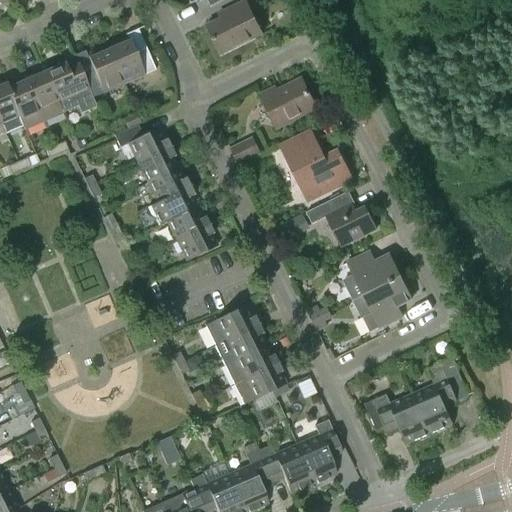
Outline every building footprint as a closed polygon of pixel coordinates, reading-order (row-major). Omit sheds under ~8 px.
[(229,15),(220,20),(206,27),(221,56),(261,35),(245,2),(227,11),(229,15)] [(145,49),(134,54),(128,41),(108,50),(123,85),(154,71),(145,49)] [(87,59),(92,72),(82,77),(91,99),(123,85),(108,50),(87,59)] [(63,64),(44,73),(57,104),(61,114),(78,106),(81,114),(95,108),(91,99),(82,77),(71,81),(63,64)] [(61,114),(44,73),(25,81),(43,122),(61,114)] [(5,84),(4,85),(20,121),(19,121),(23,130),(43,122),(25,81),(7,89),(5,84)] [(315,109),(301,81),(277,93),(275,88),(259,96),(276,129),(315,109)] [(20,121),(4,85),(0,86),(0,124),(17,117),(19,121),(20,121)] [(135,115),(122,121),(126,130),(139,124),(135,115)] [(165,139),(163,140),(157,129),(142,137),(137,126),(112,137),(118,149),(126,145),(137,165),(167,149),(170,148),(165,139)] [(323,160),(319,152),(310,133),(281,148),(307,201),(351,180),(337,153),(323,160)] [(252,140),(230,150),(238,165),(259,154),(252,140)] [(85,148),(82,141),(75,144),(78,151),(85,148)] [(63,143),(54,147),(57,155),(67,151),(63,143)] [(57,155),(54,147),(44,151),(48,159),(57,155)] [(170,148),(137,165),(146,184),(177,169),(172,159),(174,157),(170,148)] [(16,163),(20,171),(29,167),(26,159),(16,163)] [(20,171),(16,163),(7,167),(10,176),(20,171)] [(182,179),(177,169),(146,184),(156,204),(189,187),(184,178),(182,179)] [(87,189),(95,185),(90,176),(83,180),(87,189)] [(95,185),(87,189),(92,198),(100,195),(95,185)] [(189,187),(156,204),(145,209),(152,222),(153,221),(157,227),(165,223),(196,208),(191,197),(193,196),(189,187)] [(351,205),(336,213),(326,218),(341,248),(375,230),(365,209),(355,214),(351,205)] [(196,208),(165,223),(175,242),(208,226),(204,217),(202,218),(196,208)] [(106,228),(114,224),(110,215),(102,219),(106,228)] [(301,218),(294,221),(299,232),(306,228),(301,218)] [(119,233),(114,224),(106,228),(111,237),(119,233)] [(208,226),(175,242),(185,262),(216,247),(210,236),(213,235),(208,226)] [(126,267),(133,263),(129,253),(121,257),(126,267)] [(388,256),(370,265),(365,255),(347,264),(364,296),(399,279),(388,256)] [(138,272),(133,263),(126,267),(130,276),(138,272)] [(364,296),(354,301),(370,334),(380,329),(397,320),(393,310),(410,301),(399,279),(364,296)] [(245,306),(214,322),(204,327),(214,347),(257,325),(253,317),(251,318),(245,306)] [(312,322),(321,318),(316,308),(307,313),(312,322)] [(321,318),(312,322),(316,332),(326,327),(321,318)] [(257,325),(214,347),(223,366),(265,346),(260,335),(262,334),(257,325)] [(270,356),(265,346),(223,366),(233,386),(277,364),(272,355),(270,356)] [(175,366),(183,362),(178,353),(170,357),(175,366)] [(183,362),(175,366),(179,376),(187,372),(183,362)] [(281,373),(277,364),(233,386),(243,406),(254,400),(254,401),(285,385),(279,374),(281,373)] [(434,386),(412,395),(429,434),(432,433),(433,434),(444,429),(444,428),(452,424),(442,403),(455,397),(443,371),(430,377),(434,386)] [(19,383),(11,387),(16,396),(24,392),(19,383)] [(285,385),(272,392),(275,398),(288,392),(285,385)] [(24,392),(16,396),(21,405),(28,401),(24,392)] [(194,405),(202,401),(197,392),(190,396),(194,405)] [(429,434),(412,395),(390,405),(386,396),(373,401),(385,428),(387,434),(399,428),(406,444),(414,441),(415,442),(427,437),(426,436),(429,434)] [(207,410),(202,401),(194,405),(199,414),(207,410)] [(385,428),(373,401),(365,405),(376,431),(385,428)] [(34,433),(42,429),(37,420),(30,423),(34,433)] [(313,428),(317,437),(295,446),(312,485),(315,484),(315,485),(327,480),(327,479),(335,475),(325,453),(337,448),(326,422),(313,428)] [(47,438),(42,429),(34,433),(39,442),(47,438)] [(173,447),(169,438),(157,443),(161,452),(173,447)] [(249,466),(227,476),(242,511),(253,511),(259,510),(259,508),(267,505),(257,483),(268,478),(257,452),(254,444),(241,449),(249,466)] [(269,446),(257,452),(268,478),(280,473),(289,495),(297,492),(298,493),(310,488),(309,486),(312,485),(295,446),(273,456),(269,446)] [(131,463),(127,455),(118,459),(121,467),(131,463)] [(52,469),(60,465),(56,456),(48,460),(52,469)] [(65,474),(60,465),(52,469),(57,478),(65,474)] [(91,471),(95,479),(104,475),(101,467),(91,471)] [(95,479),(91,471),(82,475),(85,483),(95,479)] [(0,495),(8,491),(0,474),(0,495)] [(201,476),(189,481),(201,511),(202,511),(201,507),(211,503),(215,511),(242,511),(227,476),(205,485),(201,476)] [(192,491),(180,496),(160,505),(163,511),(201,511),(189,481),(188,482),(192,491)] [(18,510),(8,491),(0,495),(0,511),(16,511),(15,511),(18,510)]
